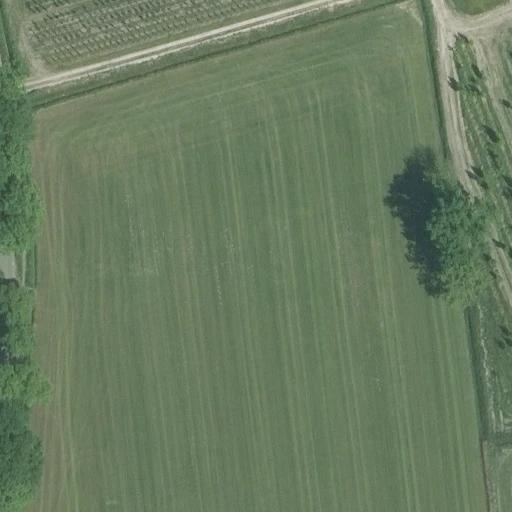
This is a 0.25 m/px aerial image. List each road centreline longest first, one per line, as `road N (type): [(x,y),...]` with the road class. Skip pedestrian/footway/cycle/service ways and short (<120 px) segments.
road 1 (track): [(0,94),(331,0)]
road 2 (tertiary): [(0,345),(0,186)]
